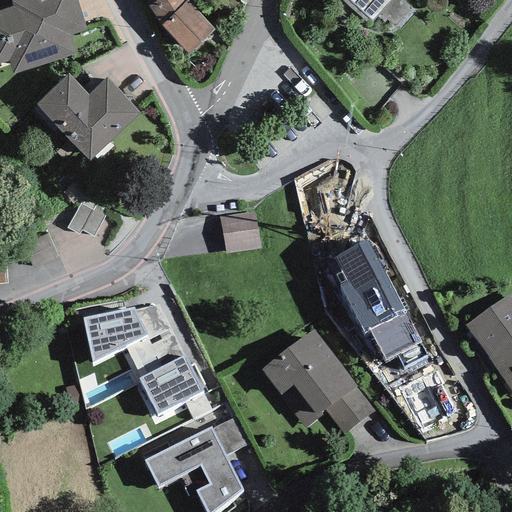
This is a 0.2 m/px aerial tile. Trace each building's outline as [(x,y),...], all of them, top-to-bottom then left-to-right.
[(0,63),(9,61),(13,74),(76,54),(70,35),(86,30),(76,0),(11,0),(10,1),(12,7),(0,10),(0,63)] [(161,25),(189,54),(214,30),(188,0),(187,0),(157,0),(158,1),(148,7),(161,25)] [(392,0),(347,0),(372,22),(392,0)] [(67,74),(35,104),(90,162),(140,114),(106,78),(88,95),(67,74)] [(254,215),(223,219),(227,249),(258,245),(254,215)] [(47,231),(22,242),(33,267),(58,256),(47,231)] [(367,241),(334,258),(347,282),(338,286),(363,334),(368,331),(385,360),(397,353),(405,368),(428,356),(367,241)] [(511,293),(465,325),(511,392),(511,293)] [(159,303),(83,317),(92,362),(125,347),(140,377),(138,379),(157,415),(204,391),(159,303)] [(319,340),(274,374),(329,445),(374,411),(319,340)] [(227,455),(247,451),(241,425),(221,429),(227,455)] [(211,427),(146,460),(159,488),(200,466),(210,485),(196,491),(206,511),(217,511),(244,491),(211,427)]
